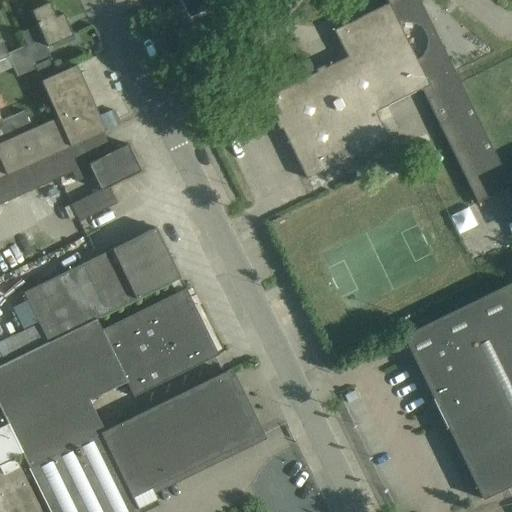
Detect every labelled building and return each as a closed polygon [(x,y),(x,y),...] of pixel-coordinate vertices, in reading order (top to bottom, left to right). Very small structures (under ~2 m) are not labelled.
[(179,0),(189,19),(226,0),(179,0)] [(385,0),(388,4),(398,25),(399,25),(401,24),(404,23),(406,23),(409,23),(411,23),(413,24),(416,24),(418,26),(420,27),(422,29),(424,31),(425,33),(426,35),(427,37),(427,40),(427,42),(427,45),(427,47),(426,50),(425,52),(424,54),(422,56),(420,58),(418,59),(415,60),(428,87),(422,90),(443,134),(478,204),(511,188),(461,85),(454,71),(452,66),(419,0),(385,0)] [(56,17),(49,3),(31,11),(37,26),(20,33),(25,46),(30,55),(73,36),(63,14),(56,17)] [(273,94),(266,97),(306,179),(324,170),(389,139),(376,113),(422,90),(428,87),(415,60),(398,25),(388,4),(381,7),(360,17),(333,30),(340,44),(347,57),(315,73),(308,59),(266,80),(273,94)] [(7,54),(0,39),(0,60),(8,57),(7,54)] [(25,46),(7,54),(8,57),(17,77),(36,69),(34,66),(30,55),(25,46)] [(41,81),(58,74),(51,58),(34,66),(36,69),(41,81)] [(41,81),(40,82),(57,118),(71,147),(86,140),(120,124),(114,111),(99,117),(76,65),(58,74),(41,81)] [(0,144),(32,130),(23,111),(1,121),(0,119),(0,144)] [(71,147),(57,118),(32,130),(0,144),(0,179),(13,174),(71,147)] [(86,140),(71,147),(13,174),(0,179),(0,204),(23,194),(23,195),(57,179),(71,172),(72,173),(89,165),(96,162),(95,161),(86,140)] [(72,173),(55,181),(59,190),(76,182),(77,183),(93,175),(100,190),(70,205),(63,209),(69,222),(76,218),(78,222),(99,212),(117,204),(109,188),(141,172),(128,145),(95,161),(96,162),(89,165),(72,173)] [(96,319),(162,287),(180,278),(155,228),(137,237),(23,293),(49,344),(96,319)] [(3,246),(8,258),(22,251),(16,239),(3,246)] [(3,246),(2,244),(0,245),(0,276),(13,269),(8,258),(3,246)] [(511,285),(511,284),(403,337),(483,500),(511,485),(511,285)] [(0,410),(8,426),(22,454),(29,470),(100,433),(86,404),(126,384),(133,398),(218,356),(185,289),(101,330),(96,319),(49,344),(15,360),(0,367),(0,410)] [(5,340),(0,342),(0,367),(15,360),(5,340)] [(29,470),(48,508),(49,511),(139,511),(133,498),(258,437),(226,372),(100,433),(29,470)] [(0,464),(14,458),(22,454),(8,426),(0,410),(0,464)] [(0,464),(0,511),(40,511),(14,458),(0,464)]
